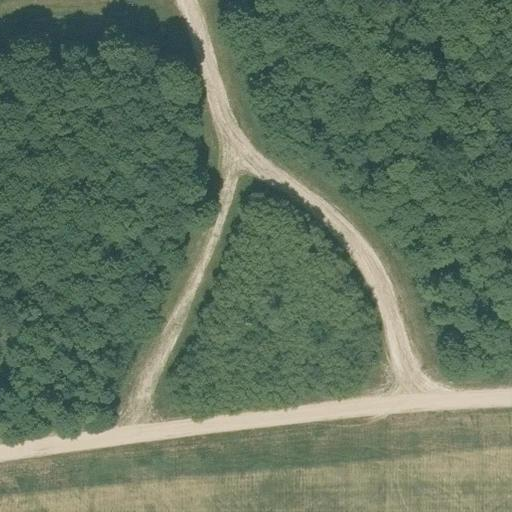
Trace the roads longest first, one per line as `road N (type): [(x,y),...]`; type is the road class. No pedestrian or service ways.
road 1 (track): [(511,397),(390,399),(156,433),(0,444)]
road 2 (track): [(420,398),(364,251),(229,131),(182,0)]
road 3 (unknown): [(113,436),(209,228),(234,137)]
